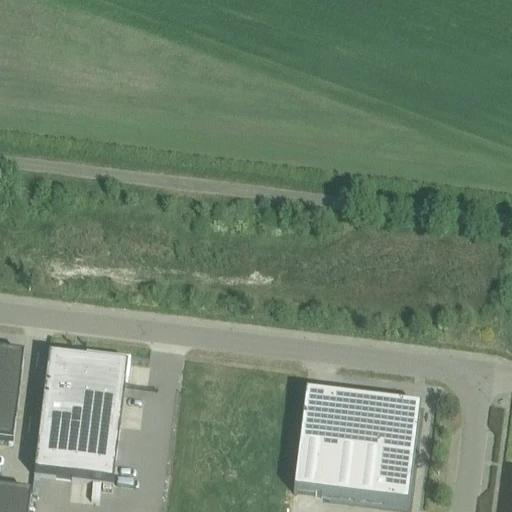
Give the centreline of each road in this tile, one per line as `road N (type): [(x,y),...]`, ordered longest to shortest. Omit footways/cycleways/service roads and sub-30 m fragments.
road 1 (unclassified): [(0,313),(442,367),(486,406),(472,511)]
road 2 (unclassified): [(0,161),(511,226)]
